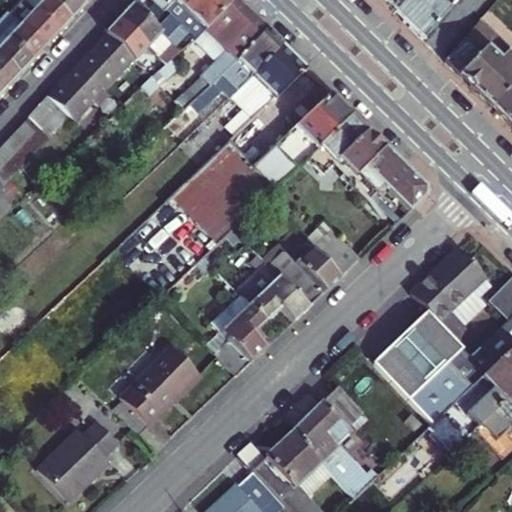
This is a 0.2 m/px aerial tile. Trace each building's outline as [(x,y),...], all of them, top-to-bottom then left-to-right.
[(30,17),(54,40),(66,27),(43,4),(38,0),(22,0),(18,5),(24,11),(30,17)] [(38,0),(43,4),(66,27),(79,13),(64,0),(38,0)] [(64,0),(79,13),(91,0),(64,0)] [(161,15),(168,7),(174,0),(139,0),(158,18),(161,15)] [(174,0),(168,7),(182,21),(202,0),(174,0)] [(202,0),(182,21),(198,38),(229,6),(223,0),(202,0)] [(369,0),(388,18),(403,0),(369,0)] [(417,45),(454,0),(403,0),(388,18),(417,45)] [(16,33),(40,55),(54,40),(30,17),(24,11),(18,5),(3,21),(9,27),(16,33)] [(133,6),(127,12),(145,31),(152,25),(133,6)] [(229,6),(198,38),(217,56),(205,68),(216,80),(261,37),(229,6)] [(168,7),(161,15),(170,25),(174,29),(182,21),(168,7)] [(127,12),(113,27),(153,66),(157,62),(153,58),(163,47),(145,31),(127,12)] [(0,41),(4,45),(27,68),(40,55),(16,33),(9,27),(3,21),(0,24),(0,41)] [(180,34),(191,45),(198,38),(182,21),(174,29),(180,34)] [(174,29),(170,25),(166,29),(170,33),(174,29)] [(102,42),(127,66),(137,76),(146,67),(150,70),(153,66),(113,27),(100,41),(102,42)] [(438,67),(485,112),(511,85),(511,68),(471,28),(438,67)] [(174,29),(170,33),(175,38),(180,34),(174,29)] [(261,37),(216,80),(212,85),(219,92),(224,88),(233,97),(246,84),(277,54),(261,37)] [(0,69),(14,82),(27,68),(4,45),(0,41),(0,69)] [(53,93),(78,117),(127,66),(102,42),(53,93)] [(277,54),(246,84),(259,97),(247,109),(250,113),(245,117),(252,124),(300,77),(277,54)] [(0,93),(2,95),(14,82),(0,69),(0,93)] [(511,85),(485,112),(505,131),(511,123),(511,85)] [(53,93),(42,105),(63,125),(67,129),(78,117),(53,93)] [(305,120),(285,140),(249,175),(224,151),(182,192),(228,239),(300,168),(346,122),(316,93),(297,112),(305,120)] [(0,190),(63,125),(42,105),(41,103),(20,125),(22,127),(0,151),(0,190)] [(305,120),(297,112),(277,131),(285,140),(305,120)] [(342,191),(343,190),(378,155),(346,122),(300,168),(314,182),(330,167),(341,178),(335,184),(342,191)] [(182,134),(172,123),(164,132),(174,142),(182,134)] [(378,155),(343,190),(362,209),(377,193),(404,219),(417,207),(419,195),(378,155)] [(0,219),(9,210),(0,200),(0,219)] [(343,278),(354,267),(326,238),(315,250),(343,278)] [(228,239),(211,255),(219,262),(235,246),(228,239)] [(294,246),(264,275),(304,316),(334,287),(306,259),(294,246)] [(315,250),(306,259),(334,287),(343,278),(315,250)] [(488,295),(452,257),(405,302),(423,320),(448,346),(460,335),(459,334),(481,313),(474,307),(488,295)] [(304,316),(264,275),(261,273),(233,300),(239,307),(262,331),(274,319),(287,332),(304,316)] [(511,320),(511,286),(510,285),(485,311),(503,329),(511,320)] [(232,385),(262,357),(256,350),(262,343),(256,337),(262,331),(239,307),(215,330),(211,327),(206,332),(225,351),(211,364),(232,385)] [(448,346),(423,320),(368,371),(427,432),(506,356),(511,350),(511,320),(503,329),(466,364),(448,346)] [(440,463),(471,434),(511,393),(511,362),(506,356),(427,432),(418,441),(440,463)] [(195,386),(166,357),(116,409),(123,416),(113,426),(135,448),(195,386)] [(511,452),(511,393),(471,434),(489,455),(499,446),(509,456),(511,452)] [(357,423),(332,398),(288,440),(319,472),(351,505),(367,490),(331,454),(344,442),(341,438),(357,423)] [(74,442),(34,482),(63,511),(68,511),(106,474),(102,470),(115,456),(92,433),(79,447),(74,442)] [(319,472),(288,440),(259,467),(264,472),(252,482),(281,511),(311,511),(294,495),(319,472)] [(218,511),(281,511),(252,482),(251,481),(218,511)]
